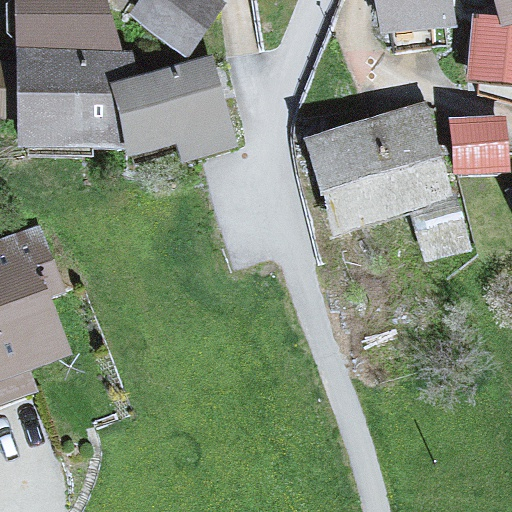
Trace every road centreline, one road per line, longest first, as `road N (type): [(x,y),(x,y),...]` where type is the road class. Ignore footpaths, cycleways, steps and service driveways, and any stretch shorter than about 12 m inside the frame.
road 1 (residential): [(311,0),(263,125),(270,232),(353,445),(369,511)]
road 2 (residential): [(331,0),(365,66),(511,129)]
